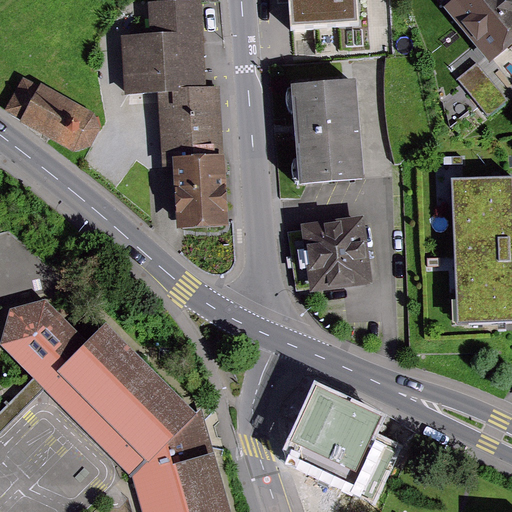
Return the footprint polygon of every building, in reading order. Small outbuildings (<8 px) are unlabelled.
[(360,0),(287,0),(291,48),(364,43),(360,0)] [(511,1),(511,0),(454,0),(445,7),(484,57),(511,35),(511,1)] [(201,6),(158,9),(160,34),(125,37),(130,97),(156,95),(162,167),(183,165),(189,236),(239,232),(233,158),(226,158),(220,89),(207,90),(201,6)] [(490,79),(471,96),(492,119),(511,102),(490,79)] [(372,80),(300,86),(301,105),(310,105),(314,160),(303,161),(304,184),(380,178),(372,80)] [(41,92),(23,82),(10,108),(25,116),(22,122),(76,151),(92,148),(103,130),(97,111),(45,84),(41,92)] [(511,181),(453,185),(461,329),(511,326),(511,181)] [(306,235),(285,238),(292,292),(311,290),(312,298),(375,289),(366,219),(305,228),(306,235)] [(53,388),(58,393),(106,346),(61,301),(23,311),(12,344),(44,378),(53,388)] [(335,389),(307,375),(295,400),(315,409),(295,450),(369,486),(387,449),(372,442),(382,421),(331,396),(335,389)] [(0,438),(53,388),(44,378),(41,381),(21,400),(0,421),(0,438)] [(217,459),(205,418),(141,478),(217,459)]
